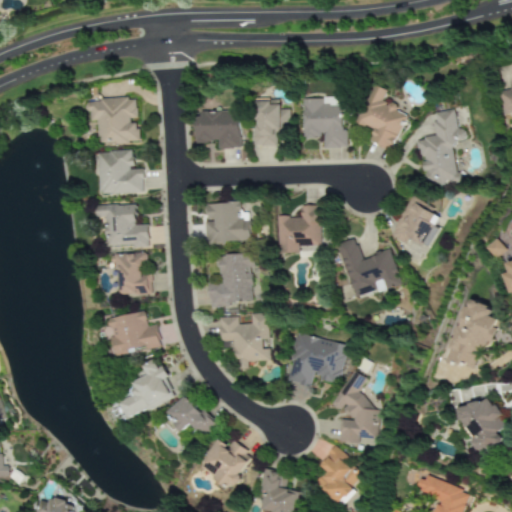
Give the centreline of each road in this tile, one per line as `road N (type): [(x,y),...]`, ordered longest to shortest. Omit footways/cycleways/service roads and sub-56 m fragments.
road 1 (tertiary): [(0,89),(136,50),(364,43),(511,11)]
road 2 (residential): [(163,17),(185,335),(219,392),(286,432)]
road 3 (tertiary): [(439,0),(357,13),(163,17),(81,30),(0,58)]
road 4 (residential): [(170,180),(334,178),(369,191)]
